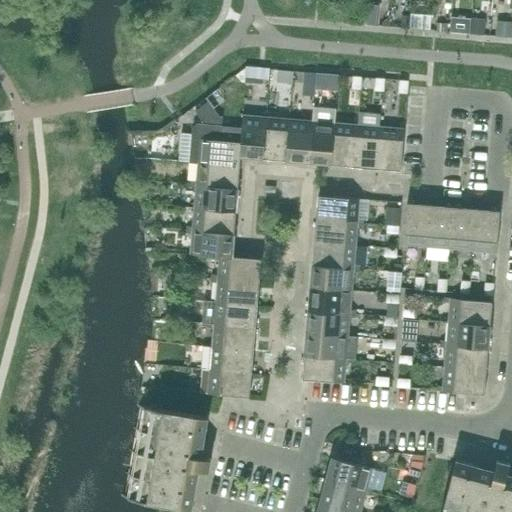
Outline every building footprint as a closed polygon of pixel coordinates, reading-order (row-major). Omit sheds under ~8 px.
[(269,82),(270,70),(262,69),(261,81),(269,82)] [(292,84),(293,72),(285,71),(284,83),(292,84)] [(305,72),(304,84),(315,85),(316,73),(308,73),(305,72)] [(338,87),(339,75),(331,75),(330,87),(338,87)] [(361,89),(361,77),(353,77),(352,89),(361,89)] [(383,91),(384,79),(376,78),(375,90),(383,91)] [(407,93),(408,81),(400,81),(399,93),(407,93)] [(222,126),(221,140),(241,142),(240,157),(263,159),(267,111),(263,111),(263,117),(243,115),(242,128),(222,126)] [(267,111),(263,159),(267,159),(272,159),(286,161),(286,156),(287,143),(289,119),(270,118),(271,111),(267,111)] [(312,121),(308,162),(318,163),(331,164),(332,160),(335,123),(334,123),(334,119),(334,115),(332,113),(329,112),(315,112),(313,113),(312,117),(312,121)] [(286,156),(286,161),(299,162),(308,162),(312,121),(289,119),(287,143),(286,156)] [(377,164),(377,168),(390,169),(400,170),(404,123),(400,122),(399,129),(380,127),(377,164)] [(332,160),(331,164),(345,166),(354,166),(357,125),(335,123),(332,160)] [(192,128),(189,161),(198,162),(229,165),(239,166),(240,157),(241,142),(221,140),(222,126),(222,125),(197,124),(192,128)] [(357,125),(354,166),(363,167),(377,168),(377,164),(380,127),(361,125),(357,125)] [(190,181),(190,184),(238,188),(238,181),(238,179),(239,166),(229,165),(198,162),(197,181),(190,181)] [(190,184),(190,188),(196,188),(194,208),(217,210),(221,210),(222,210),(231,211),(236,211),(237,198),(237,194),(238,188),(190,184)] [(316,210),(316,219),(363,223),(364,219),(357,219),(359,199),(322,196),(318,195),(316,210)] [(417,208),(417,204),(407,203),(403,251),(408,251),(408,245),(427,246),(430,210),(417,208)] [(449,255),(453,207),(444,206),(444,211),(430,210),(427,246),(446,248),(446,254),(449,255)] [(384,224),(400,225),(401,208),(385,207),(384,224)] [(462,212),(463,208),(453,207),(449,255),(453,255),(454,248),(473,250),(476,213),(462,212)] [(186,226),(186,230),(219,233),(234,234),(234,224),(236,211),(231,211),(222,210),(221,210),(217,210),(194,208),(193,227),(186,226)] [(496,252),(500,211),(490,210),(489,215),(476,213),(473,250),(492,252),(491,258),(496,259),(496,252)] [(315,228),(314,242),(318,242),(355,245),(357,226),(363,227),(363,223),(316,219),(315,228)] [(399,234),(399,226),(391,225),(387,225),(386,233),(399,234)] [(186,230),(186,233),(192,234),(190,254),(220,256),(232,257),(232,256),(233,243),(234,234),(219,233),(186,230)] [(313,255),(312,264),(359,268),(360,265),(364,265),(366,248),(355,247),(355,245),(318,242),(314,242),(313,255)] [(397,257),(397,249),(385,248),(384,256),(397,257)] [(212,275),(212,278),(259,282),(260,273),(261,259),(256,258),(232,256),(232,257),(220,256),(218,275),(212,275)] [(311,274),(310,287),(314,287),(351,291),(353,271),(359,272),(359,268),(312,264),(311,274)] [(400,286),(401,272),(389,271),(388,285),(400,286)] [(423,290),(424,278),(416,277),(415,289),(423,290)] [(212,278),(211,282),(218,282),(216,301),(253,305),(257,305),(258,292),(259,282),(212,278)] [(446,292),(447,280),(439,279),(438,291),(446,292)] [(469,294),(470,282),(462,281),(461,293),(469,294)] [(493,296),(494,284),(486,283),(485,295),(493,296)] [(309,301),(308,310),(356,314),(356,310),(349,310),(351,291),(314,287),(310,287),(309,301)] [(399,303),(399,295),(387,294),(386,302),(399,303)] [(491,312),(492,302),(445,298),(444,302),(451,303),(449,322),(486,325),(487,312),(491,312)] [(208,320),(208,324),(255,328),(256,318),(257,305),(253,305),(216,301),(214,321),(208,320)] [(307,319),(306,333),(310,333),(337,335),(347,336),(349,317),(355,317),(356,314),(308,310),(307,319)] [(415,319),(416,311),(403,310),(403,318),(415,319)] [(397,326),(397,318),(385,316),(384,325),(397,326)] [(484,338),(486,325),(449,322),(447,341),(441,341),(441,344),(488,348),(489,339),(484,338)] [(208,324),(207,327),(214,328),(212,347),(249,350),(253,350),(254,337),(255,328),(208,324)] [(305,346),(304,355),(352,359),(355,360),(357,337),(347,336),(337,335),(310,333),(306,333),(305,346)] [(413,342),(414,334),(401,333),(401,341),(413,342)] [(395,348),(395,340),(383,339),(382,347),(395,348)] [(487,357),(488,348),(441,344),(440,348),(447,348),(445,367),(482,370),(483,357),(487,357)] [(204,366),(204,369),(251,373),(252,364),(253,350),(249,350),(212,347),(210,366),(204,366)] [(303,365),(302,379),(307,379),(343,383),(345,362),(351,363),(352,359),(304,355),(303,365)] [(411,365),(411,364),(412,357),(400,356),(399,364),(411,365)] [(481,384),(482,370),(445,367),(443,387),(437,386),(437,391),(484,395),(485,384),(481,384)] [(204,369),(203,373),(210,373),(208,393),(220,394),(238,396),(245,396),(249,397),(250,382),(251,373),(204,369)] [(388,386),(388,378),(376,377),(375,385),(388,386)] [(409,388),(410,380),(398,379),(397,387),(409,388)] [(207,417),(143,406),(140,406),(124,497),(166,505),(191,509),(195,484),(189,483),(190,473),(195,474),(196,469),(208,471),(211,458),(198,456),(199,452),(194,451),(196,441),(203,442),(207,417)] [(366,487),(371,468),(336,458),(332,472),(328,471),(325,480),(372,492),(373,489),(366,487)] [(506,475),(509,463),(497,460),(493,472),(489,471),(488,475),(478,473),(479,466),(455,460),(441,511),(511,511),(511,481),(509,481),(510,476),(506,475)] [(371,496),(372,492),(325,480),(323,489),(327,490),(324,503),(356,511),(359,511),(364,494),(371,496)] [(412,496),(415,485),(404,483),(401,493),(412,496)] [(356,511),(324,503),(321,511),(356,511)]
